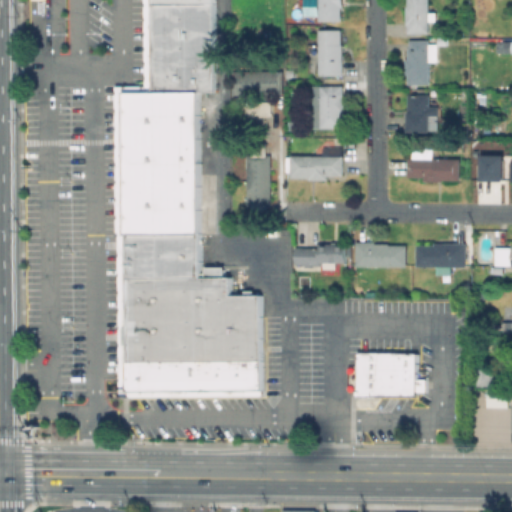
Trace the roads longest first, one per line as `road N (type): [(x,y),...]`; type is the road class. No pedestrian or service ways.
road 1 (residential): [(289,212),(511,213)]
road 2 (residential): [(375,0),(375,212)]
road 3 (primary): [(336,477),(511,478)]
road 4 (primary): [(0,472),(160,474)]
